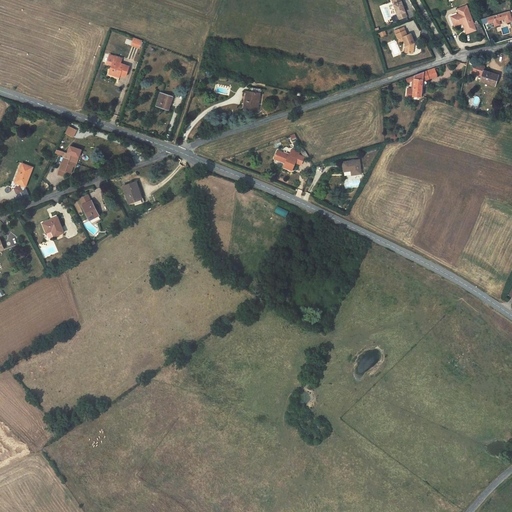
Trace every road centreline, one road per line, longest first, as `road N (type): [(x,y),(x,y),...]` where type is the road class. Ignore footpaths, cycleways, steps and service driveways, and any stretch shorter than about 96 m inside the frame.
road 1 (tertiary): [(177,153),(393,247),(511,317)]
road 2 (residential): [(177,153),(511,43)]
road 3 (unclassified): [(0,216),(168,149)]
road 4 (tertiary): [(0,87),(168,149)]
